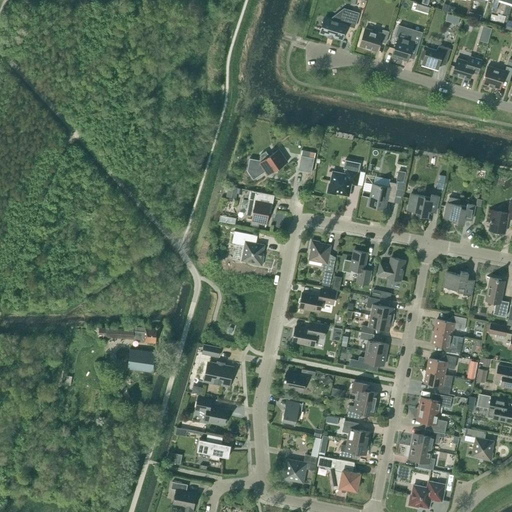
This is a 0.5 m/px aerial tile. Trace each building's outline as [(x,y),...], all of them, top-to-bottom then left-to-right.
[(334,38),(334,37),(342,39),(346,25),(355,28),(360,13),(344,8),(331,18),(331,20),(325,18),(320,33),(328,35),(328,36),(334,38)] [(399,59),(400,57),(408,60),(409,57),(415,59),(423,32),(398,24),(395,37),(398,38),(392,57),(399,59)] [(482,32),(490,35),(492,29),(484,26),(482,32)] [(360,44),(360,45),(377,50),(378,50),(377,50),(380,41),(386,43),(389,31),(383,29),(382,33),(365,28),(360,45),(360,44)] [(424,60),(422,64),(438,69),(440,63),(446,65),(451,48),(439,45),(437,50),(427,47),(426,50),(422,49),(419,58),(424,60)] [(453,73),(452,73),(470,79),(470,78),(473,69),(479,71),(482,60),(472,56),(470,62),(457,58),(453,73)] [(511,67),(507,66),(505,71),(488,65),(483,82),(489,84),(489,85),(494,86),(500,88),(503,79),(510,81),(511,73),(511,67)] [(266,171),(268,175),(288,162),(279,149),(270,156),(266,151),(261,154),(258,171),(260,175),(266,171)] [(316,152),(302,150),(301,155),(298,170),(312,172),(315,158),(316,152)] [(330,184),(328,192),(337,194),(337,192),(348,195),(351,183),(357,184),(359,171),(346,168),(345,174),(333,172),(331,184),(330,184)] [(396,180),(404,182),(406,172),(398,170),(396,180)] [(389,187),(373,184),(369,205),(385,209),(386,200),(389,199),(395,200),(398,183),(390,182),(389,187)] [(229,186),(227,196),(236,198),(237,196),(240,197),(241,188),(229,186)] [(269,213),(271,213),(275,195),(250,190),(248,198),(249,198),(246,215),(251,215),(253,216),(251,225),(252,226),(252,224),(258,226),(259,222),(266,224),(265,228),(266,228),(269,213)] [(431,197),(411,193),(408,210),(421,213),(421,216),(428,217),(429,211),(435,213),(439,196),(431,194),(431,197)] [(458,220),(457,223),(464,225),(465,219),(472,220),(475,205),(467,203),(467,206),(459,204),(460,199),(449,197),(448,202),(447,202),(444,217),(458,220)] [(489,209),(487,221),(491,222),(489,230),(505,233),(508,217),(511,217),(511,201),(508,213),(489,209)] [(234,230),(232,243),(244,245),(242,260),(253,262),(253,264),(262,266),(264,256),(263,256),(265,244),(249,241),(250,233),(234,230)] [(309,260),(322,262),(321,270),(333,272),(336,259),(329,257),(331,245),(320,242),(320,241),(312,239),(310,248),(311,248),(309,260)] [(346,260),(344,270),(351,271),(351,269),(359,271),(357,282),(369,284),(371,270),(364,269),(368,252),(355,249),(352,261),(346,260)] [(380,262),(378,274),(387,276),(387,277),(401,280),(405,260),(391,257),(390,264),(380,262)] [(455,289),(458,292),(471,295),(474,280),(467,278),(468,272),(461,271),(460,274),(447,271),(444,287),(455,289)] [(332,288),(339,290),(341,277),(335,276),(332,288)] [(499,278),(490,277),(486,300),(496,302),(493,314),(506,316),(509,302),(501,300),(505,281),(498,280),(499,278)] [(299,307),(320,311),(322,301),(333,304),(336,292),(322,289),(320,296),(302,292),(299,307)] [(380,296),(381,291),(373,289),(372,295),(380,297),(380,296)] [(380,299),(368,297),(366,307),(372,308),(371,315),(392,319),(394,308),(379,305),(380,299)] [(390,330),(392,319),(371,315),(369,326),(363,325),(361,331),(373,333),(374,327),(390,330)] [(435,331),(452,334),(453,328),(464,330),(465,325),(467,318),(452,315),(451,321),(437,319),(435,331)] [(308,329),(296,327),(293,341),(315,346),(316,337),(324,338),(326,325),(309,321),(308,329)] [(508,326),(491,322),(490,323),(487,323),(486,331),(489,332),(489,333),(506,336),(508,326)] [(105,337),(134,338),(134,329),(106,327),(105,337)] [(145,341),(156,342),(157,328),(134,327),(134,329),(134,338),(145,339),(145,341)] [(343,329),(335,327),(333,334),(341,336),(343,329)] [(369,340),(366,351),(386,355),(388,344),(373,341),(374,334),(361,331),(360,338),(369,340)] [(451,341),(452,334),(435,331),(432,343),(447,346),(445,352),(460,355),(462,343),(451,341)] [(205,345),(203,353),(218,356),(220,348),(205,345)] [(128,368),(153,372),(156,352),(130,348),(130,354),(125,353),(124,362),(125,362),(129,363),(128,368)] [(350,359),(349,365),(367,369),(368,362),(384,365),(386,355),(366,351),(365,358),(359,357),(350,359)] [(446,367),(454,369),(457,357),(445,354),(444,361),(429,358),(427,370),(445,374),(446,367)] [(490,367),(491,359),(481,357),(480,363),(483,363),(483,365),(490,367)] [(205,380),(229,385),(232,367),(209,362),(205,380)] [(479,378),(487,379),(490,367),(481,365),(479,378)] [(502,379),(500,385),(511,387),(511,374),(511,373),(511,367),(498,365),(496,377),(502,379)] [(306,376),(315,378),(316,372),(302,369),(301,375),(286,372),(283,387),(303,391),(306,376)] [(474,379),(476,371),(468,369),(466,377),(474,379)] [(442,385),(445,374),(427,370),(424,382),(439,385),(438,391),(449,394),(451,387),(442,385)] [(329,375),(322,380),(326,385),(333,381),(329,375)] [(356,400),(376,404),(378,393),(366,390),(367,384),(354,381),(352,392),(357,393),(356,400)] [(439,412),(441,406),(450,407),(452,397),(432,393),(431,399),(421,397),(419,408),(439,412)] [(477,406),(489,408),(489,409),(488,416),(493,417),(493,419),(511,422),(511,419),(511,408),(507,407),(508,401),(490,398),(491,396),(480,393),(477,406)] [(212,421),(226,424),(228,410),(210,407),(212,399),(198,396),(196,409),(207,411),(205,421),(211,423),(212,421)] [(282,422),(296,424),(297,419),(300,420),(303,404),(287,400),(282,422)] [(347,416),(360,419),(361,412),(374,415),(376,404),(356,400),(355,406),(350,405),(347,416)] [(438,419),(439,412),(419,408),(417,420),(427,422),(425,428),(445,432),(447,421),(438,419)] [(349,433),(348,439),(368,443),(370,432),(358,429),(359,423),(345,420),(342,431),(349,433)] [(187,429),(177,427),(175,434),(186,436),(187,429)] [(483,458),(483,459),(492,461),(493,452),(492,452),(494,441),(485,439),(486,432),(463,427),(462,432),(465,433),(465,435),(476,437),(472,455),(483,458)] [(316,428),(315,436),(321,437),(323,429),(316,428)] [(414,433),(412,446),(432,450),(433,442),(438,443),(440,437),(440,432),(425,429),(424,435),(414,433)] [(220,455),(229,457),(231,445),(222,443),(223,437),(208,434),(206,440),(200,439),(197,451),(210,453),(209,460),(220,462),(220,455)] [(315,437),(313,447),(319,448),(321,438),(315,437)] [(342,444),(340,455),(352,458),(354,452),(366,454),(368,443),(348,439),(347,445),(342,444)] [(430,457),(432,450),(412,446),(409,458),(419,460),(418,466),(433,469),(435,458),(430,457)] [(176,449),(173,458),(183,461),(185,451),(176,449)] [(284,470),(282,479),(291,481),(291,480),(303,482),(306,468),(315,470),(318,456),(311,455),(305,454),(304,462),(287,459),(285,471),(284,470)] [(342,487),(357,490),(360,473),(353,471),(355,462),(319,455),(317,465),(324,467),(331,473),(334,489),(342,487)] [(418,507),(418,505),(429,508),(430,501),(433,499),(442,501),(445,484),(429,481),(427,488),(414,485),(412,495),(410,495),(408,505),(418,507)] [(186,491),(188,485),(172,482),(171,489),(176,490),(173,505),(185,507),(183,511),(192,511),(193,509),(196,493),(186,491)]
